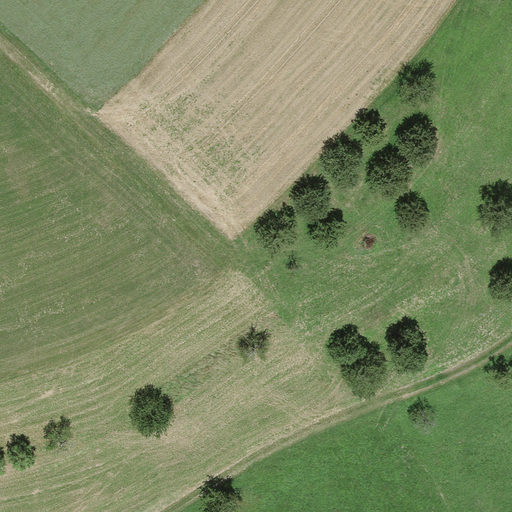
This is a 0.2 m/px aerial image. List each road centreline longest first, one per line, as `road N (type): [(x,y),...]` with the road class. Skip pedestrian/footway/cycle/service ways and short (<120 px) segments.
road 1 (track): [(511,336),(456,369),(291,437),(167,511)]
road 2 (track): [(247,265),(79,119)]
